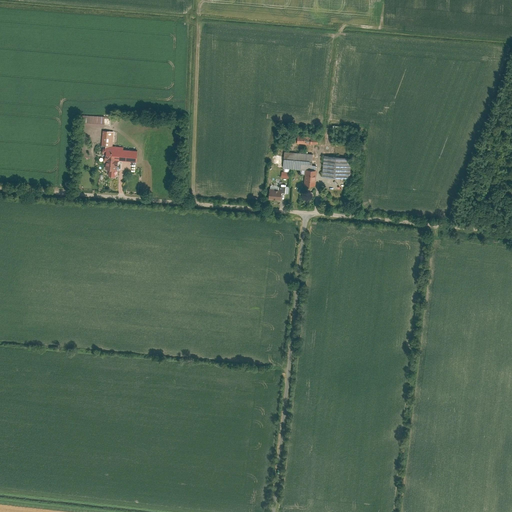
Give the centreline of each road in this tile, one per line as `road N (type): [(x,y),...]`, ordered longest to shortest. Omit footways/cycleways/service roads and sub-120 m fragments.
road 1 (residential): [(511,233),(0,188)]
road 2 (track): [(305,213),(274,511)]
